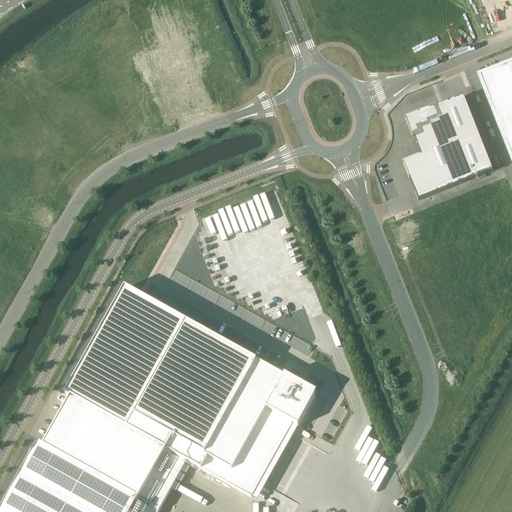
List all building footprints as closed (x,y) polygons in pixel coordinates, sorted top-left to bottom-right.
[(511,78),(489,87),(511,140),(511,139),(511,78)] [(463,98),(407,119),(421,157),(403,164),(417,201),(492,172),(463,98)] [(239,190),(219,229),(228,234),(249,196),(239,190)] [(214,216),(213,209),(203,210),(204,217),(214,216)] [(272,259),(275,252),(231,230),(227,237),(272,259)] [(38,445),(0,511),(159,511),(187,462),(250,496),(285,435),(292,438),(328,372),(293,353),(276,344),(273,349),(128,277),(65,394),(71,398),(63,412),(43,447),(38,445)]
